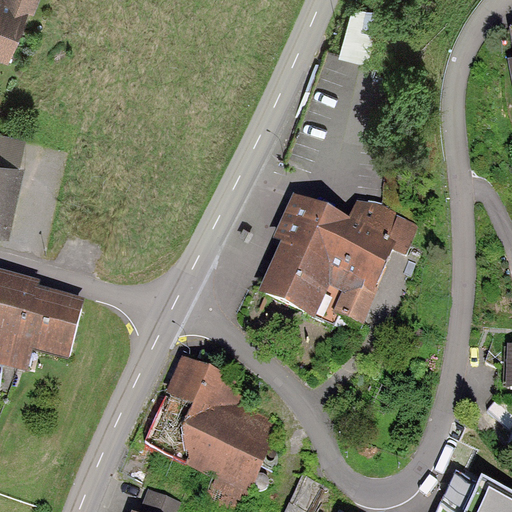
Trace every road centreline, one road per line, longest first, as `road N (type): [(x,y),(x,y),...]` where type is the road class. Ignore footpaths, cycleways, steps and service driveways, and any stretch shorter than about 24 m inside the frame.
road 1 (residential): [(492,0),(453,88),(464,290),(456,361),(428,457),(407,486),(370,493),(343,481),(271,370),(235,339),(168,313)]
road 2 (tertiary): [(168,313),(323,0)]
road 3 (tertiary): [(79,511),(168,313)]
road 4 (residential): [(168,313),(0,256)]
